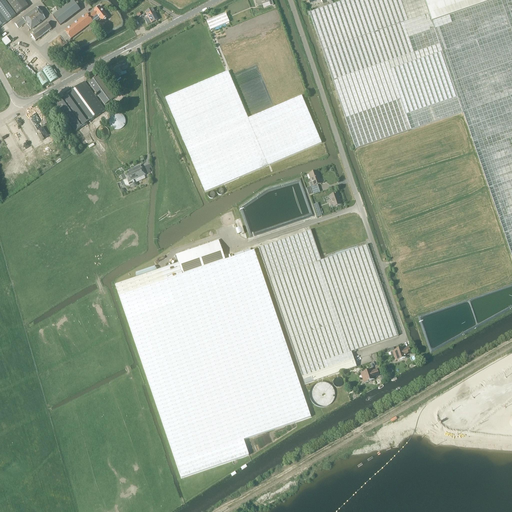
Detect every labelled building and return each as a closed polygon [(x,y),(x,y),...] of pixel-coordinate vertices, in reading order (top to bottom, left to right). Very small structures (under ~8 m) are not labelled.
[(4,0),(0,0),(0,27),(16,15),(4,0)] [(23,0),(6,0),(17,15),(28,6),(23,0)] [(61,25),(80,10),(73,1),(53,16),(61,25)] [(31,30),(45,19),(37,7),(15,24),(18,28),(26,23),(31,30)] [(87,14),(65,31),(71,39),(83,30),(93,22),(91,19),(97,15),(102,22),(108,18),(100,7),(94,11),(95,12),(93,14),(89,16),(87,14)] [(148,18),(145,20),(147,25),(151,23),(158,20),(155,14),(153,9),(145,13),(148,18)] [(207,21),(210,30),(229,22),(225,13),(207,21)] [(35,41),(51,29),(47,23),(31,35),(35,41)] [(58,78),(51,66),(43,71),(51,83),(58,78)] [(228,71),(165,98),(185,145),(205,192),(227,183),(268,166),(322,143),(302,96),(248,118),(228,71)] [(36,76),(42,84),(43,86),(49,82),(42,72),(36,76)] [(105,105),(106,103),(115,97),(100,75),(89,83),(105,105)] [(85,82),(56,103),(76,131),(105,110),(85,82)] [(125,121),(125,120),(125,118),(124,117),(123,116),(122,115),(120,114),(119,114),(117,113),(116,113),(114,114),(113,114),(111,115),(110,117),(110,118),(109,119),(109,121),(109,122),(109,124),(110,126),(111,127),(112,128),(113,129),(115,129),(116,130),(118,129),(120,129),(121,128),(123,127),(124,126),(125,124),(125,123),(125,121)] [(110,134),(109,133),(109,131),(108,130),(108,129),(106,128),(104,127),(103,127),(102,127),(100,127),(99,128),(98,129),(97,130),(96,131),(96,133),(96,134),(96,136),(96,137),(97,138),(98,139),(99,140),(100,140),(102,141),(103,141),(105,141),(106,140),(107,139),(108,138),(109,137),(109,136),(110,134)] [(125,175),(121,176),(123,181),(126,186),(129,186),(133,184),(134,187),(138,185),(137,183),(139,181),(141,181),(139,178),(145,175),(144,171),(142,168),(140,165),(135,168),(136,169),(134,170),(133,169),(129,171),(130,173),(125,176),(125,175)] [(317,185),(321,184),(318,176),(319,175),(318,174),(317,172),(317,171),(309,174),(312,183),(310,183),(312,191),(318,189),(317,185)] [(339,196),(338,195),(338,194),(337,193),(330,196),(332,202),(330,203),(332,208),(341,205),(339,197),(339,196)] [(351,352),(398,336),(367,245),(321,261),(311,231),(259,249),(269,279),(305,385),(357,367),(351,352)] [(175,255),(178,263),(157,271),(116,285),(181,478),(249,455),(244,440),(311,417),(254,250),(225,260),(224,255),(218,240),(175,255)] [(405,356),(411,354),(409,348),(403,350),(402,348),(394,351),(396,356),(394,357),(395,360),(397,360),(398,361),(406,358),(405,356)] [(362,379),(364,383),(374,380),(373,378),(379,376),(377,370),(371,372),(371,370),(363,373),(364,378),(362,379)] [(344,383),(344,382),(344,381),(343,380),(342,379),(341,378),(340,378),(338,378),(337,378),(336,379),(335,380),(335,381),(334,382),(335,384),(336,386),(337,387),(339,387),(340,387),(341,386),(342,386),(343,385),(344,383)] [(336,394),(336,392),(335,390),(334,387),(332,386),(331,384),(328,383),(326,382),(324,382),(322,382),(319,382),(317,383),(315,385),(313,387),(312,389),(311,391),(311,394),(311,396),(311,398),(313,401),(314,403),(316,404),(318,406),(320,406),(323,407),(324,407),(327,406),(330,405),(332,403),(334,401),(335,399),(335,397),(336,394)]
